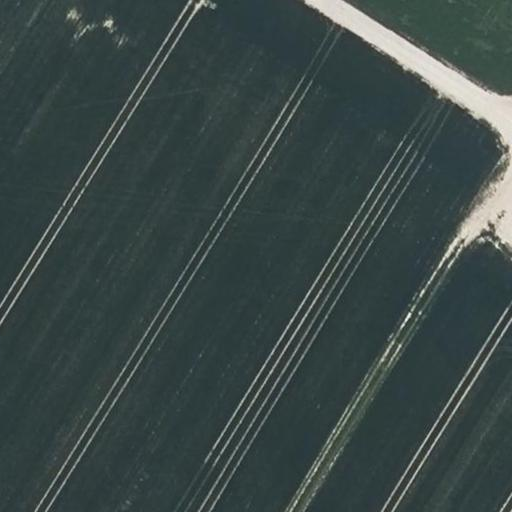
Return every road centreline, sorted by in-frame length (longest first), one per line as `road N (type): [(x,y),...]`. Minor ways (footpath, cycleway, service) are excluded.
road 1 (track): [(291,511),(511,149)]
road 2 (track): [(322,0),(511,126)]
